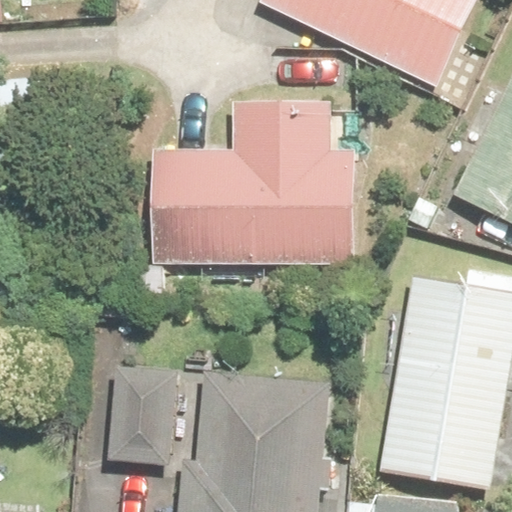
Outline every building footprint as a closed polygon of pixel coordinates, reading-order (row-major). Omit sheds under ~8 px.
[(490,0),(271,0),(267,9),(444,96),(490,0)] [(0,138),(82,134),(79,83),(0,87),(0,138)] [(511,91),(460,200),(511,224),(511,91)] [(159,270),(367,272),(369,158),(349,158),(349,110),(244,109),(243,155),(161,154),(159,270)] [(511,414),(511,281),(470,274),(467,295),(420,287),(388,476),(498,495),(511,414)] [(121,374),(114,464),(174,469),(181,379),(121,374)] [(206,471),(192,470),(189,511),(329,511),(338,389),(213,380),(206,471)] [(462,511),(462,510),(356,500),(354,511),(462,511)]
